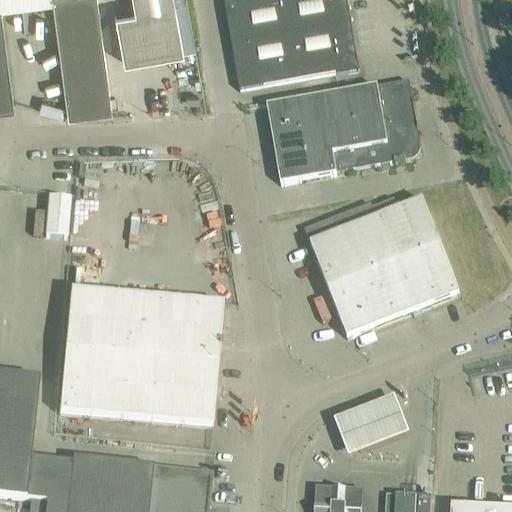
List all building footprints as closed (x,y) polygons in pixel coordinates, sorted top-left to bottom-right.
[(109,92),(96,0),(51,0),(67,118),(111,112),(109,92)] [(132,0),(134,12),(174,5),(173,0),(132,0)] [(360,74),(346,0),(223,0),(241,94),(360,74)] [(0,106),(13,104),(0,5),(0,106)] [(183,52),(174,5),(134,12),(115,16),(123,63),(183,52)] [(421,150),(409,85),(267,110),(281,189),(337,179),(337,176),(395,166),(396,168),(406,167),(406,164),(411,163),(414,162),(417,160),(419,157),(421,154),(421,150)] [(67,241),(70,201),(49,199),(46,239),(67,241)] [(460,298),(423,204),(399,213),(395,203),(373,211),(372,208),(305,234),(348,342),(460,298)] [(224,307),(71,293),(60,416),(213,430),(219,353),(221,353),(222,348),(218,347),(218,337),(221,337),(224,307)] [(40,382),(0,377),(0,500),(47,505),(46,511),(67,511),(73,462),(31,457),(40,382)] [(396,406),(336,428),(349,464),(410,442),(396,406)] [(208,511),(212,476),(73,462),(67,511),(208,511)] [(387,497),(386,511),(416,511),(417,499),(387,497)] [(417,499),(416,511),(431,511),(432,500),(419,499),(417,499)]
